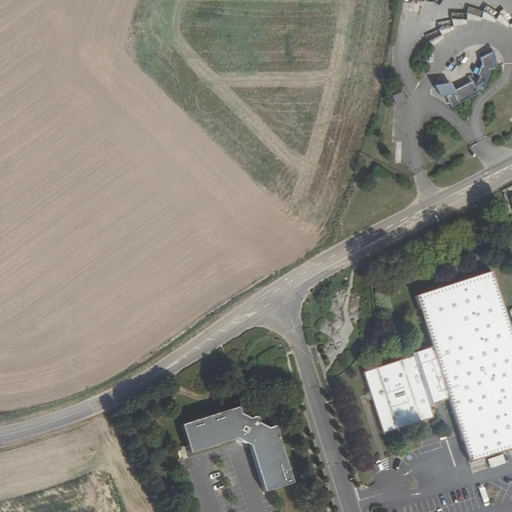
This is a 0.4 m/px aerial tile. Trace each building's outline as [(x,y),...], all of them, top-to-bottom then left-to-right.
[(482,77),(485,78),(486,76),(491,66),(498,69),(505,56),(497,45),(483,53),(485,60),(483,59),(478,69),(481,70),(478,75),(482,77)] [(479,81),(482,87),(488,85),(488,75),(486,76),(485,78),(482,77),(479,78),(479,81)] [(476,76),(459,86),(454,78),(438,81),(444,92),(450,91),(449,90),(458,86),(459,89),(478,79),(476,76)] [(479,81),(478,79),(459,89),(458,86),(449,90),(450,91),(456,102),(483,88),(482,87),(479,81)] [(401,93),(391,97),(395,108),(405,104),(401,93)] [(365,371),(369,384),(376,408),(386,435),(436,418),(433,405),(451,399),(473,464),(511,450),(511,329),(492,271),(417,295),(434,349),(365,371)] [(376,408),(369,384),(365,386),(371,409),(376,408)] [(244,415),(240,407),(182,426),(191,455),(237,440),(250,447),(265,493),(293,483),(276,427),(268,429),(259,423),(258,418),(255,417),(252,417),(251,419),(244,415)]
